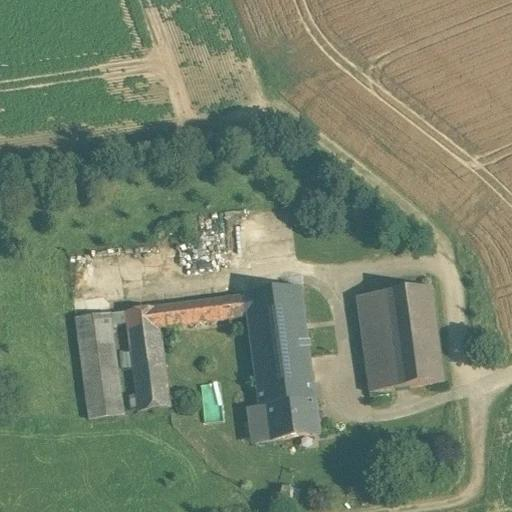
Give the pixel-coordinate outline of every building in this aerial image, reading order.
[(432,289),(358,299),(370,394),(445,384),(432,289)] [(159,310),(162,329),(250,317),(261,409),(267,408),(315,401),(316,401),(302,290),(159,310)] [(162,329),(159,310),(127,314),(128,325),(132,354),(135,372),(138,396),(140,413),(172,409),(162,329)] [(110,316),(112,327),(128,325),(127,314),(110,316)] [(112,327),(110,316),(78,320),(91,421),(124,416),(112,327)] [(135,372),(132,354),(119,355),(121,374),(135,372)] [(140,413),(138,396),(127,397),(130,415),(140,413)] [(315,401),(267,408),(271,442),(320,435),(315,401)] [(250,444),(271,442),(267,408),(261,409),(247,410),(250,444)]
